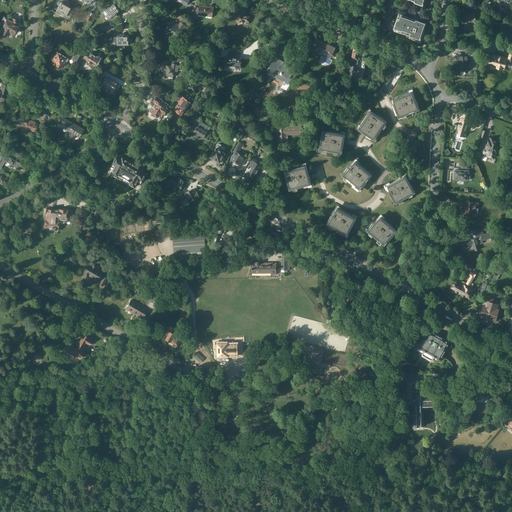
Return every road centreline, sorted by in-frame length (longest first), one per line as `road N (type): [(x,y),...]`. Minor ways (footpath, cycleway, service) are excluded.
road 1 (tertiary): [(407,295),(137,139)]
road 2 (unclassified): [(197,378),(0,263)]
road 3 (residential): [(439,93),(426,236),(407,295)]
road 4 (residential): [(429,68),(372,37),(264,0)]
road 5 (unclassified): [(0,202),(117,130)]
road 6 (residential): [(121,125),(142,38),(132,0)]
